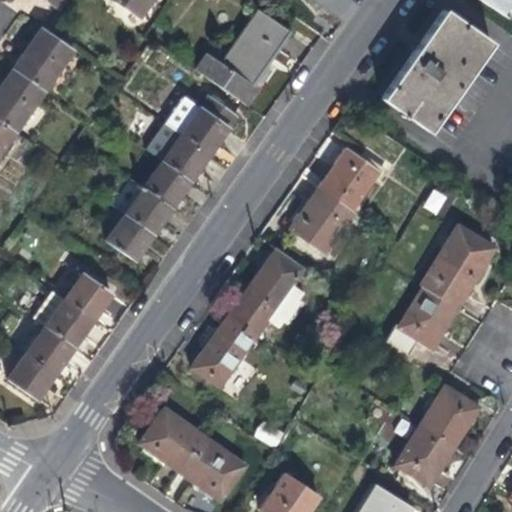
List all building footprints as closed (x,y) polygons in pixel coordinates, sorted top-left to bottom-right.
[(68,0),(43,0),(60,11),(68,0)] [(116,0),(140,17),(152,0),(116,0)] [(315,0),(344,20),(357,1),(358,0),(315,0)] [(511,0),(479,0),(511,20),(511,0)] [(491,41),(443,8),(412,52),(381,97),(429,130),(491,41)] [(246,104),(257,88),(251,84),(264,65),(287,32),(257,11),(221,64),(207,54),(196,70),(219,85),(246,104)] [(30,49),(15,70),(45,91),(74,51),(45,31),(44,30),(30,49)] [(270,69),(264,65),(251,84),(257,88),(264,78),(270,69)] [(0,121),(16,133),(45,91),(15,70),(0,91),(0,121)] [(165,123),(180,134),(210,154),(223,136),(237,116),(207,95),(199,107),(184,97),(165,123)] [(0,154),(16,133),(0,121),(0,154)] [(199,169),(210,154),(180,134),(161,161),(190,182),(199,169)] [(336,160),(318,186),(352,211),(378,172),(344,148),(336,160)] [(161,161),(142,187),(172,208),(180,196),(190,182),(161,161)] [(325,252),(352,211),(318,186),(303,208),(289,227),(325,252)] [(165,218),(172,208),(142,187),(123,214),(153,234),(165,218)] [(423,208),(438,215),(447,195),(432,188),(423,208)] [(144,247),(153,234),(123,214),(105,240),(134,261),(144,247)] [(418,285),(420,286),(455,307),(469,285),(493,247),(456,224),(418,285)] [(248,285),(226,315),(254,335),(265,320),(290,284),(302,267),(274,247),(248,285)] [(82,274),(64,300),(93,320),(104,305),(111,295),(82,274)] [(290,284),(265,320),(277,328),(283,320),(285,321),(299,301),(296,300),(301,292),(290,284)] [(443,327),(455,307),(420,286),(387,340),(404,351),(412,337),(430,348),(443,327)] [(86,330),(93,320),(64,300),(51,291),(32,317),(45,326),(74,347),(86,330)] [(218,386),(254,335),(226,315),(206,343),(190,366),(218,386)] [(68,356),(74,347),(45,326),(27,351),(57,371),(68,356)] [(47,385),(57,371),(27,351),(7,380),(36,400),(47,385)] [(442,383),(417,424),(453,445),(464,426),(477,406),(442,383)] [(161,459),(177,471),(203,434),(162,406),(137,443),(161,459)] [(276,447),(283,431),(260,422),(254,438),(276,447)] [(440,467),(453,445),(417,424),(392,464),(428,486),(440,467)] [(245,463),(203,434),(177,471),(201,487),(219,500),(245,463)] [(304,511),(316,496),(282,473),(258,509),(263,511),(304,511)] [(405,511),(409,505),(375,485),(357,511),(405,511)]
